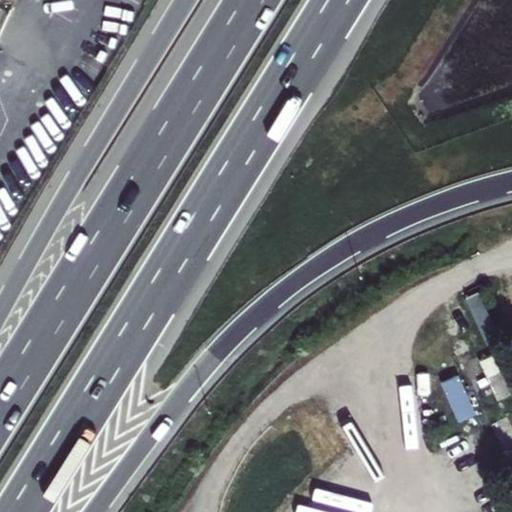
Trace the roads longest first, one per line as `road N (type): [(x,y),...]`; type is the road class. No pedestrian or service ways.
road 1 (motorway): [(21,511),(343,0)]
road 2 (motorway): [(96,511),(178,397),(272,299),(391,224),(511,180)]
road 3 (motorway): [(248,0),(0,405)]
road 4 (motorway): [(185,0),(0,311)]
